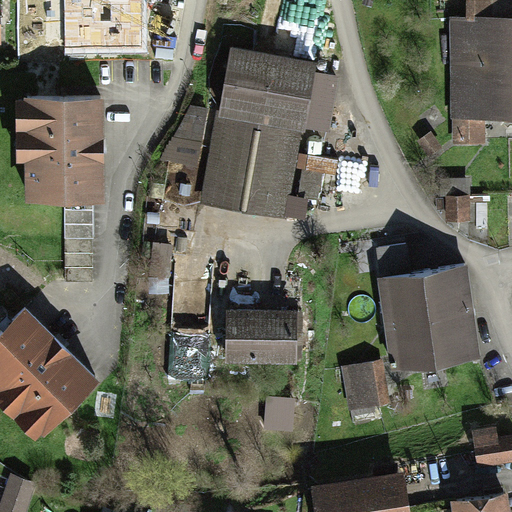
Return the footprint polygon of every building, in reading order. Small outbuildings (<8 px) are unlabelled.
[(511,0),(471,0),(472,18),(452,19),(455,112),(511,110),(511,0)] [(234,42),(200,199),(278,216),(313,59),(234,42)] [(99,188),(97,103),(24,104),(25,189),(99,188)] [(462,259),(385,276),(404,362),(481,345),(462,259)] [(93,368),(23,302),(0,325),(0,377),(5,383),(1,387),(40,425),(93,368)] [(296,308),(228,308),(228,357),(296,357),(296,308)] [(381,360),(340,366),(347,404),(388,398),(381,360)] [(511,434),(472,441),(476,463),(511,457),(511,434)] [(410,511),(404,469),(313,483),(317,511),(410,511)] [(8,471),(0,490),(0,511),(21,511),(34,481),(8,471)] [(511,511),(511,504),(510,488),(456,495),(458,511),(511,511)]
